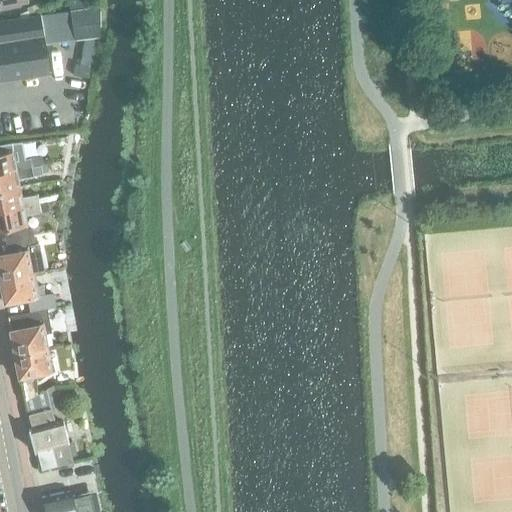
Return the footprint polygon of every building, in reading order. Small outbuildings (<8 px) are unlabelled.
[(0,0),(0,8),(29,2),(28,0),(0,0)] [(0,80),(49,73),(45,44),(45,43),(84,38),(79,64),(75,63),(71,76),(89,80),(97,37),(98,30),(100,30),(99,8),(0,21),(0,80)] [(0,172),(40,165),(39,158),(31,160),(30,158),(25,159),(22,142),(0,145),(0,152),(0,153),(0,152),(0,172)] [(40,165),(0,172),(0,191),(20,188),(18,179),(34,176),(48,173),(47,164),(42,165),(40,165)] [(22,198),(20,188),(0,191),(0,210),(47,202),(47,203),(60,199),(59,195),(38,198),(37,195),(22,198)] [(49,211),(47,203),(47,202),(0,210),(0,230),(4,230),(6,239),(33,234),(32,228),(27,229),(26,225),(27,225),(25,215),(41,213),(49,211)] [(33,234),(6,239),(8,254),(0,255),(0,278),(34,273),(29,246),(36,245),(33,234)] [(34,273),(0,278),(0,281),(4,303),(27,298),(30,312),(46,309),(56,307),(53,294),(44,295),(42,285),(36,286),(34,273)] [(46,309),(30,312),(8,317),(11,331),(10,331),(14,354),(48,347),(45,332),(50,331),(46,309)] [(48,347),(14,354),(18,377),(53,370),(48,347)] [(33,428),(29,429),(30,432),(28,435),(29,442),(33,444),(35,451),(36,451),(41,469),(73,461),(72,456),(77,455),(73,441),(68,442),(62,421),(56,422),(53,413),(56,412),(52,397),(59,393),(55,385),(26,401),(33,428)] [(42,497),(44,511),(92,511),(89,492),(71,496),(70,490),(42,497)]
